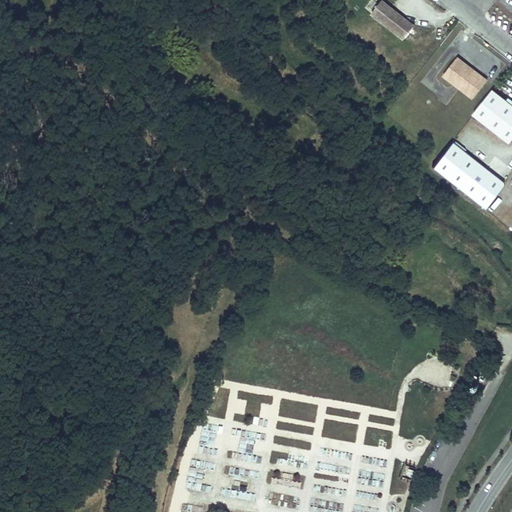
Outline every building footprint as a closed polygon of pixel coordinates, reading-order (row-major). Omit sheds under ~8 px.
[(372,13),(404,38),(413,26),(404,19),(404,16),(401,14),(398,14),(381,1),(372,13)] [(473,96),(487,79),(475,69),(473,71),(466,65),(468,63),(458,55),(444,73),(473,96)] [(511,102),(493,88),(473,113),(509,142),(511,138),(511,102)] [(456,91),(452,98),(466,107),(470,101),(456,91)] [(451,141),(431,167),(483,208),(503,183),(451,141)] [(511,223),(511,183),(492,208),(511,223)]
